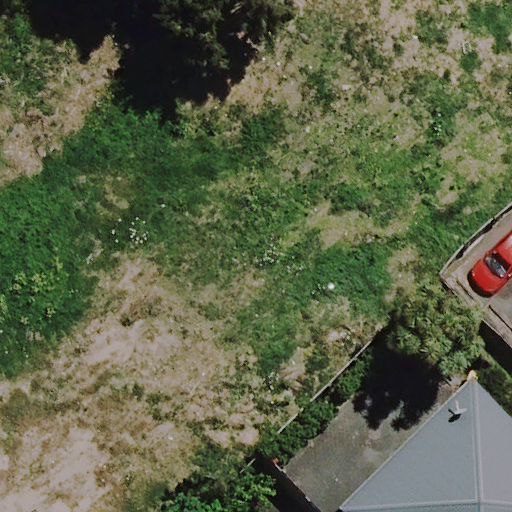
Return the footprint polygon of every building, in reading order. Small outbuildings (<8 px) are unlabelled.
[(389,48),(343,0),(329,0),(233,91),(285,146),(389,48)] [(511,0),(465,0),(421,45),(511,135),(511,0)] [(186,196),(0,377),(0,511),(137,511),(320,334),(186,196)] [(511,374),(511,257),(446,321),(504,382),(511,374)] [(511,511),(511,468),(445,405),(344,511),(511,511)]
